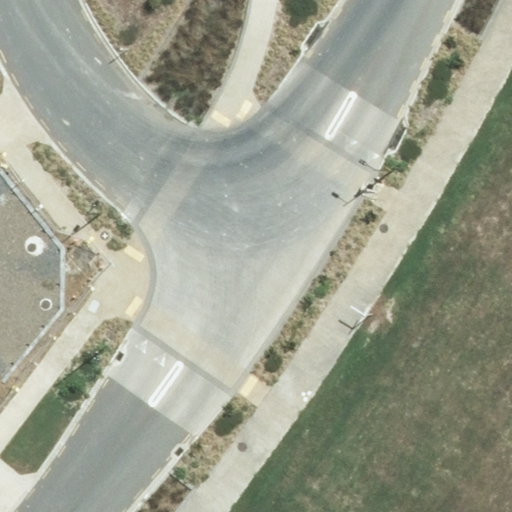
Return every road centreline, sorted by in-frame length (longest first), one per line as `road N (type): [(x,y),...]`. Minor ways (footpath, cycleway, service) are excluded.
road 1 (residential): [(46,0),(135,149),(178,203),(257,260)]
road 2 (residential): [(80,511),(130,455),(257,260)]
road 3 (residential): [(257,260),(393,0)]
